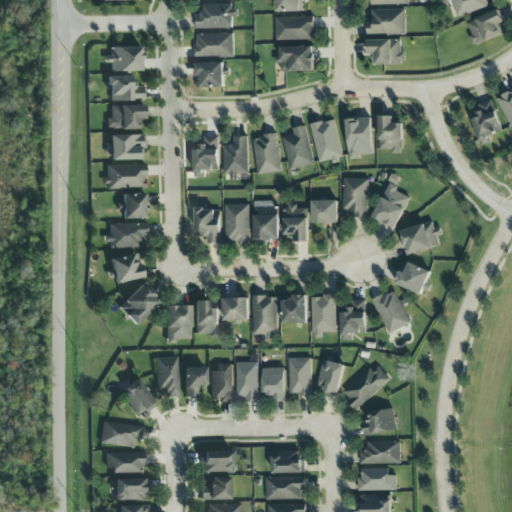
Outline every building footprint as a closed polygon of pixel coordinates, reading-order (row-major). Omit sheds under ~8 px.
[(304,0),(276,0),(276,12),(305,12),(304,0)] [(489,7),(486,0),(451,0),(456,17),(489,7)] [(235,17),(235,5),(203,4),(203,15),(195,15),(194,29),(232,29),(232,17),(235,17)] [(367,35),(406,35),(405,10),(372,10),(372,22),(367,22),(367,35)] [(503,21),(498,10),(465,24),(475,46),(501,34),(497,24),(503,21)] [(314,40),(314,17),(275,18),(276,41),(314,40)] [(196,34),(196,58),(233,57),(233,34),(196,34)] [(367,40),(367,55),(374,55),(374,65),(406,65),(405,53),(401,53),(401,40),(367,40)] [(281,72),(314,72),(314,47),(280,47),(281,57),(276,57),(276,65),(281,65),(281,72)] [(105,64),(110,64),(110,73),(142,72),(141,48),(110,48),(111,56),(105,57),(105,64)] [(196,88),(224,88),(224,63),(196,64),(196,88)] [(131,77),(108,77),(109,102),(143,101),(143,86),(131,86),(131,77)] [(511,130),(511,90),(497,96),(510,131),(511,130)] [(471,120),(481,146),(491,142),(489,136),(503,131),(491,100),(483,103),(485,110),(477,113),(479,117),(471,120)] [(144,121),(144,106),(110,107),(111,119),(106,119),(106,131),(140,130),(139,121),(144,121)] [(393,116),(379,116),(379,150),(392,150),(392,154),(403,154),(403,124),(393,124),(393,116)] [(372,118),(347,119),(348,160),(361,159),(361,155),(373,155),(372,118)] [(312,124),(317,162),(341,159),(336,121),(312,124)] [(290,170),(315,164),(305,126),(292,129),(294,135),(283,138),(290,170)] [(282,171),(276,135),(252,139),(258,175),(282,171)] [(140,161),(140,150),(145,150),(145,136),(108,136),(108,161),(140,161)] [(220,171),(218,137),(206,138),(207,147),(194,148),(195,178),(205,178),(205,171),(220,171)] [(224,146),(223,175),(230,175),(230,181),(237,181),(237,174),(248,174),(248,137),(234,137),(234,146),(224,146)] [(145,166),(106,166),(106,190),(145,190),(145,166)] [(343,211),(355,212),(354,218),(367,218),(369,179),(344,178),(343,211)] [(411,197),(389,186),(373,218),(395,229),(411,197)] [(145,195),(122,195),(122,220),(146,220),(145,195)] [(338,201),(312,201),(313,224),(338,223),(338,201)] [(278,202),(254,202),(255,242),(279,242),(278,202)] [(249,205),(225,205),(225,243),(250,243),(249,205)] [(296,243),(309,242),(308,209),(297,209),(297,205),(285,205),(285,235),(295,235),(296,243)] [(195,234),(207,233),(207,244),(221,244),(221,209),(195,210),(195,234)] [(406,256),(442,246),(438,228),(435,229),(433,222),(399,232),(406,256)] [(107,250),(139,249),(139,239),(147,239),(147,225),(107,225),(107,250)] [(114,284),(142,280),(138,255),(110,259),(114,284)] [(394,284),(423,296),(433,273),(409,263),(405,273),(400,271),(394,284)] [(117,309),(135,327),(159,304),(142,286),(117,309)] [(373,300),(389,335),(411,324),(394,290),(373,300)] [(307,295),(293,296),(293,301),(282,301),(283,324),(307,324),(307,295)] [(337,333),(336,296),(312,296),(312,338),(322,338),(322,333),(337,333)] [(278,336),(277,297),(253,297),(253,336),(278,336)] [(249,322),(248,298),(223,299),(224,322),(249,322)] [(340,310),(342,341),(352,341),(352,334),(367,333),(365,300),(354,301),(354,310),(340,310)] [(219,309),(208,309),(208,302),(194,302),(195,336),(207,335),(207,339),(219,339),(219,309)] [(190,340),(190,307),(165,308),(166,345),(175,345),(175,341),(190,340)] [(179,397),(177,358),(155,359),(156,392),(165,392),(165,398),(179,397)] [(290,396),(312,396),(311,359),(289,359),(290,396)] [(345,366),(323,360),(316,391),(337,397),(345,366)] [(258,362),(236,363),(237,402),(259,402),(258,362)] [(232,364),(217,365),(217,372),(210,372),(210,402),(233,402),(232,364)] [(357,410),(388,381),(373,365),(342,395),(357,410)] [(184,398),(198,398),(198,388),(206,388),(205,368),(183,369),(184,398)] [(263,369),(262,399),(285,399),(285,369),(263,369)] [(137,418),(155,406),(137,379),(120,391),(137,418)] [(364,436),(397,432),(394,409),(369,412),(370,421),(362,422),(364,436)] [(142,428),(102,424),(100,446),(133,449),(134,441),(140,442),(142,428)] [(400,442),(368,443),(368,451),(360,451),(360,465),(401,464),(400,442)] [(272,474),(304,473),(304,451),(272,452),(272,474)] [(233,474),(232,452),(200,453),(201,474),(233,474)] [(105,455),(105,469),(112,469),(112,475),(143,474),(142,454),(105,455)] [(397,491),(396,475),(389,476),(389,469),(359,470),(360,491),(397,491)] [(266,500),(304,500),(304,478),(265,478),(266,500)] [(230,501),(229,479),(211,479),(211,488),(200,488),(201,502),(230,501)] [(114,481),(114,502),(147,501),(146,480),(114,481)] [(391,511),(392,496),(360,496),(359,511),(391,511)]
